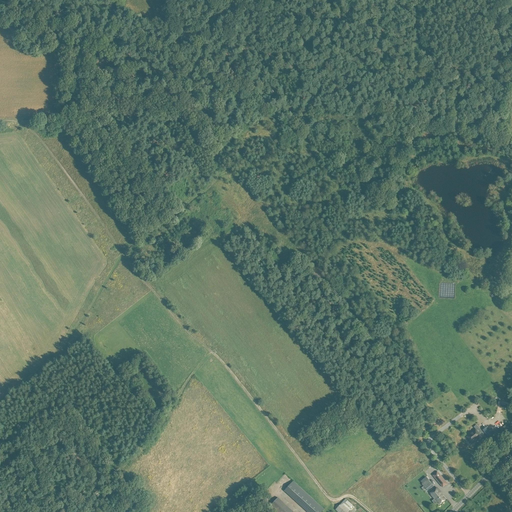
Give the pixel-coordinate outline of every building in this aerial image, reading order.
[(507,424),(505,426),(494,434),(498,439),(511,429),(507,424)] [(488,427),(484,430),(489,438),(493,435),(488,427)] [(469,434),(469,433),(466,436),(472,444),(482,437),(476,429),(475,430),(469,434)] [(438,471),(433,475),(443,487),(445,485),(446,485),(448,484),(438,471)] [(435,487),(428,479),(422,484),(424,487),(423,488),(426,492),(428,491),(428,492),(435,487)] [(286,489),(284,491),(307,511),(321,511),(324,509),(295,482),(293,481),(288,487),(286,489)] [(439,508),(445,503),(442,500),(435,492),(429,498),(430,499),(430,500),(433,503),(434,503),(439,508)] [(277,511),(293,511),(278,497),(270,506),(277,511)] [(354,507),(346,499),(336,510),(338,511),(351,511),(354,507)]
